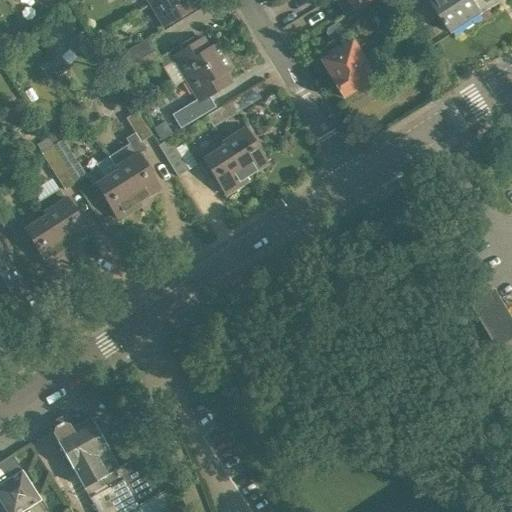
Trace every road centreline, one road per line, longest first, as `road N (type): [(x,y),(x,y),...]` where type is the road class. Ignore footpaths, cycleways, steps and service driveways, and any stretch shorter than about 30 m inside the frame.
road 1 (tertiary): [(0,408),(354,178)]
road 2 (residential): [(354,178),(245,0)]
road 3 (tertiary): [(354,178),(511,80)]
